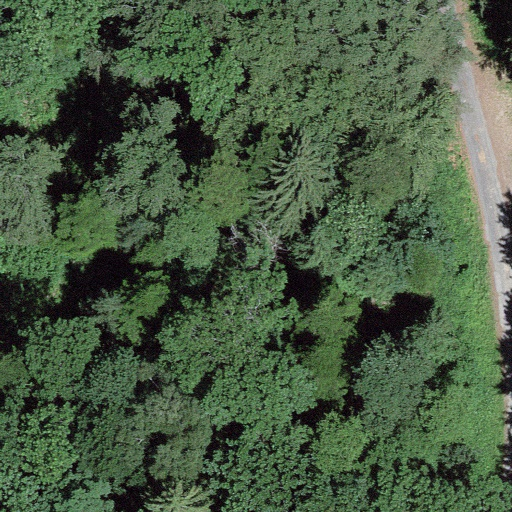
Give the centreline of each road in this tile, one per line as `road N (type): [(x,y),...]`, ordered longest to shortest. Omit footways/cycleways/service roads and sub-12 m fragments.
road 1 (unclassified): [(511,219),(454,0)]
road 2 (unclassified): [(500,511),(511,384)]
